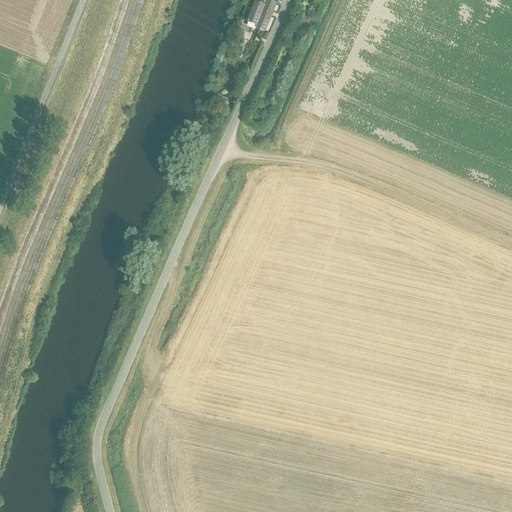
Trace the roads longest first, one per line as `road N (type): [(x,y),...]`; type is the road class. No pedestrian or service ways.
road 1 (unclassified): [(108,511),(96,436),(289,0)]
road 2 (track): [(80,0),(0,208)]
